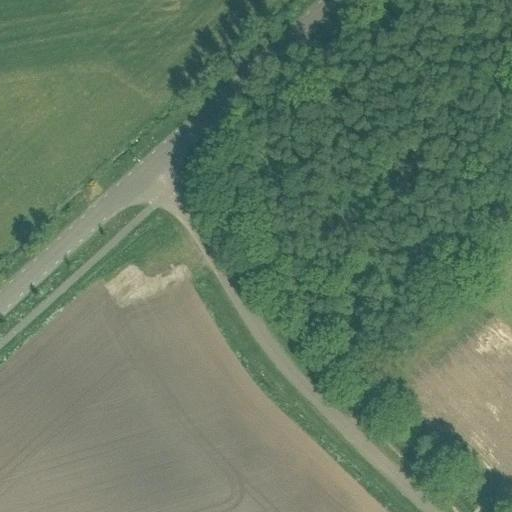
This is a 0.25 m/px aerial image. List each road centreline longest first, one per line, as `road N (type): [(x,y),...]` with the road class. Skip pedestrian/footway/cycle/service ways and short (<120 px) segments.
road 1 (unclassified): [(434,511),(264,347),(148,165)]
road 2 (tertiary): [(148,165),(332,0)]
road 3 (tertiary): [(0,298),(148,165)]
